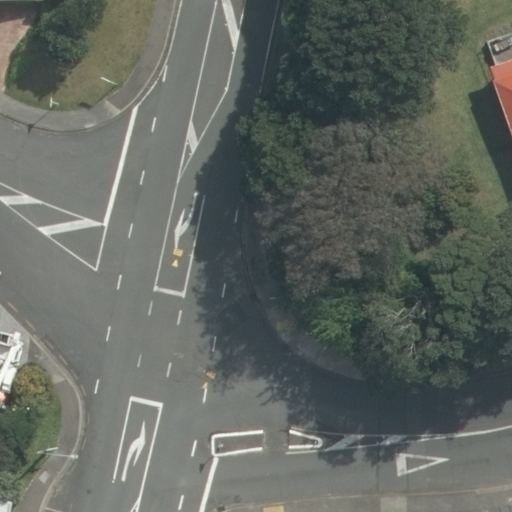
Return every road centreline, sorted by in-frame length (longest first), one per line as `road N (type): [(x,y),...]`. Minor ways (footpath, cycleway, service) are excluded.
road 1 (unclassified): [(511,421),(402,445),(220,447),(149,374)]
road 2 (tertiary): [(149,374),(228,0)]
road 3 (residential): [(149,374),(95,247),(0,183)]
road 4 (tertiary): [(149,374),(115,511)]
